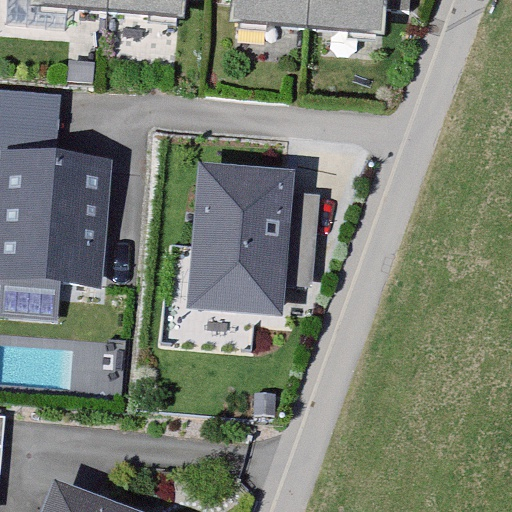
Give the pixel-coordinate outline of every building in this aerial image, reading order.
[(22,0),(21,16),(171,29),(173,3),(206,6),(206,0),(22,0)] [(224,0),(222,32),(372,44),(375,19),(407,22),(409,0),(224,0)] [(0,144),(60,147),(62,93),(0,91),(0,144)] [(0,165),(0,298),(99,305),(107,173),(0,165)] [(186,179),(177,319),(274,326),(276,293),(306,295),(312,205),(282,203),(283,186),(186,179)] [(0,410),(0,509),(10,412),(0,410)] [(99,511),(43,492),(35,511),(99,511)]
